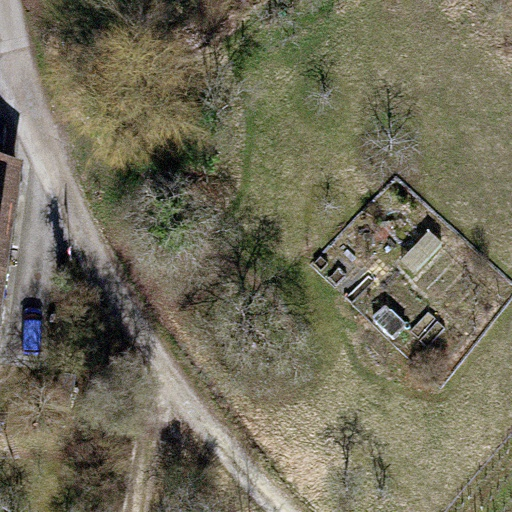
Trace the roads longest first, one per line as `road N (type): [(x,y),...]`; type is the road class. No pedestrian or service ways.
road 1 (track): [(10,0),(33,100),(161,370),(293,511)]
road 2 (track): [(161,370),(135,511)]
